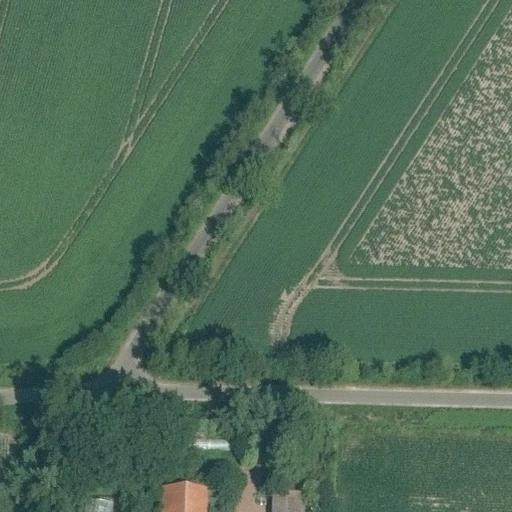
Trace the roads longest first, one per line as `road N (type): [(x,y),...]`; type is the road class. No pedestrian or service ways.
road 1 (unclassified): [(107,392),(362,0)]
road 2 (residential): [(511,399),(107,392)]
